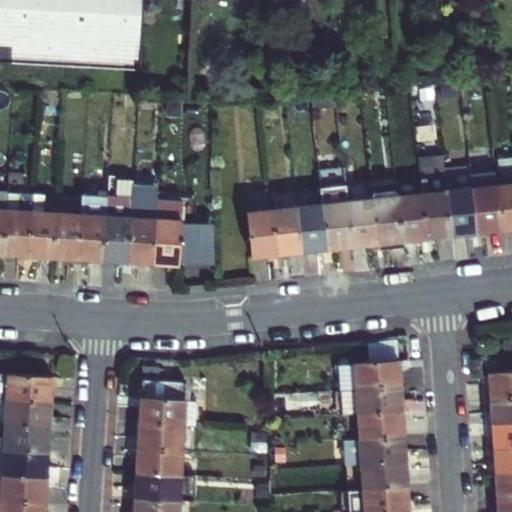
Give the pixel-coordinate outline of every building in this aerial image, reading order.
[(0,0),(0,60),(138,69),(141,0),(0,0)] [(452,239),(445,176),(444,163),(419,165),(423,200),(427,242),(452,239)] [(502,191),(496,191),(500,234),(511,232),(511,163),(498,165),(502,191)] [(352,250),(346,189),(343,172),(319,174),(322,210),(326,253),(352,250)] [(475,236),(469,180),(468,173),(445,176),(452,239),(475,236)] [(494,177),(469,180),(475,236),(500,234),(496,191),(494,177)] [(131,184),(106,181),(105,199),(130,201),(131,184)] [(397,202),(395,182),(370,184),(370,187),(372,205),(397,202)] [(370,187),(346,189),(352,250),(377,247),(372,205),(370,187)] [(25,260),(28,213),(18,212),(18,195),(5,194),(1,258),(25,260)] [(101,264),(105,199),(81,197),(80,217),(77,263),(101,264)] [(126,266),(130,202),(130,201),(105,199),(101,264),(126,266)] [(423,200),(397,202),(402,245),(427,242),(423,200)] [(155,204),(130,202),(126,266),(152,267),(154,220),(155,204)] [(397,202),(372,205),(377,247),(402,245),(397,202)] [(322,210),(298,213),(303,256),(326,253),(322,210)] [(51,261),(54,215),(28,213),(25,260),(51,261)] [(298,213),(275,215),(279,258),(303,256),(298,213)] [(80,217),(54,215),(51,261),(77,263),(80,217)] [(275,215),(250,218),(253,261),(279,258),(275,215)] [(181,222),(154,220),(152,267),(178,269),(181,222)] [(358,366),(359,388),(399,386),(398,363),(358,366)] [(511,394),(511,371),(486,373),(487,396),(511,394)] [(0,397),(3,397),(47,401),(49,376),(0,372),(0,397)] [(142,381),(139,422),(182,425),(194,426),(195,402),(183,401),(184,384),(142,381)] [(342,414),(360,413),(401,410),(399,386),(359,388),(340,389),(342,414)] [(511,394),(487,396),(489,421),(511,420),(511,394)] [(3,397),(2,423),(46,426),(47,401),(3,397)] [(360,413),(363,436),(402,432),(401,410),(360,413)] [(511,420),(489,421),(491,448),(511,446),(511,420)] [(0,422),(0,447),(45,450),(46,426),(2,423),(0,422)] [(182,425),(139,422),(138,447),(181,449),(182,425)] [(344,464),(363,462),(404,459),(402,432),(363,436),(343,437),(344,464)] [(511,446),(491,448),(492,470),(511,468),(511,446)] [(0,474),(44,476),(45,450),(0,447),(0,474)] [(138,447),(136,470),(179,473),(181,449),(138,447)] [(363,462),(365,486),(405,484),(404,459),(363,462)] [(511,468),(492,470),(494,496),(511,495),(511,468)] [(179,473),(136,470),(134,496),(178,499),(179,473)] [(0,474),(0,497),(42,500),(44,476),(0,474)] [(365,486),(366,509),(407,506),(405,484),(365,486)] [(511,511),(511,495),(494,496),(495,511),(511,511)] [(177,511),(178,499),(134,496),(132,511),(177,511)] [(0,497),(0,511),(41,511),(42,500),(0,497)]
